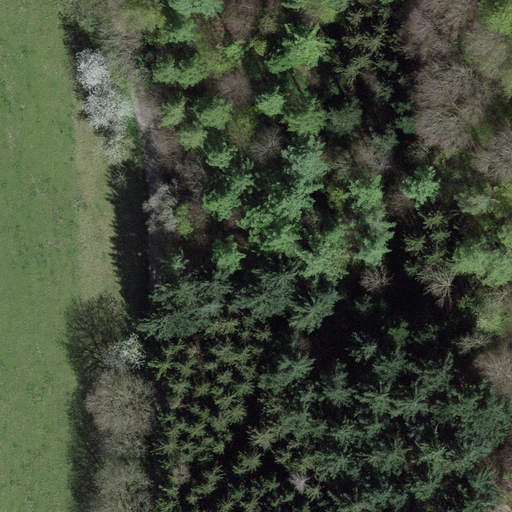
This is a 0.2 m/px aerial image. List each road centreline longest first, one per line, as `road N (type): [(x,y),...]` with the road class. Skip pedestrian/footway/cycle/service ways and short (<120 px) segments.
road 1 (track): [(164,198),(148,363),(157,511)]
road 2 (track): [(115,0),(127,79),(164,198)]
road 3 (track): [(167,0),(164,198)]
